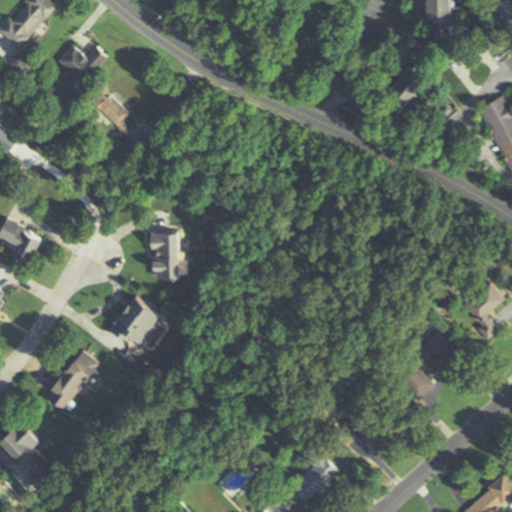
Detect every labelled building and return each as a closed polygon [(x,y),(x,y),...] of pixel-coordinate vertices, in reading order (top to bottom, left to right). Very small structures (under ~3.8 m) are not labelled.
[(0,30),(17,46),(54,6),(47,0),(20,0),(0,22),(0,30)] [(419,0),(419,29),(428,29),(428,42),(446,42),(446,0),(419,0)] [(83,56),(70,44),(55,59),(80,82),(105,56),(93,45),(83,56)] [(389,115),(418,82),(404,70),(375,103),(389,115)] [(133,126),(124,118),(130,112),(98,83),(84,98),(124,135),(133,126)] [(476,107),(511,177),(511,115),(501,94),(476,107)] [(0,218),(0,238),(9,243),(4,254),(23,265),(39,237),(1,216),(0,218)] [(147,277),(177,276),(176,230),(146,231),(147,277)] [(483,314),(503,299),(486,278),(459,299),(486,334),(494,328),(483,314)] [(145,349),(159,324),(154,321),(157,315),(129,299),(112,330),(145,349)] [(415,398),(431,383),(426,377),(455,351),(433,328),(389,368),(415,398)] [(49,401),(61,410),(98,364),(76,347),(45,387),(54,394),(49,401)] [(365,443),(374,437),(355,414),(347,421),(365,443)] [(0,446),(12,458),(34,436),(16,418),(0,433),(0,446)] [(336,471),(312,445),(302,454),(312,466),(291,484),(305,499),(336,471)] [(459,509),(461,511),(489,511),(511,495),(511,485),(504,475),(459,509)]
